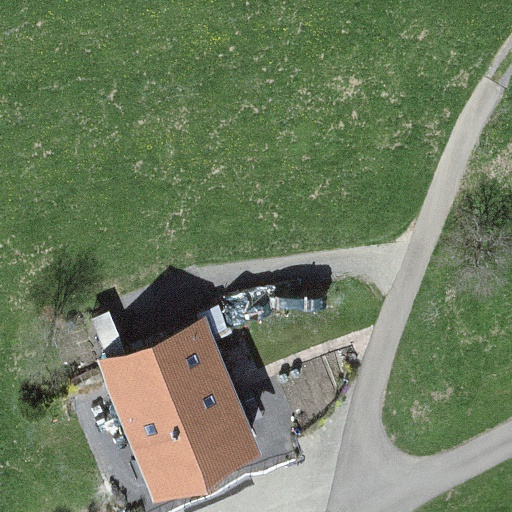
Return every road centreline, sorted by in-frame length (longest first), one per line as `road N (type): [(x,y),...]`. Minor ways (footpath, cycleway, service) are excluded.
road 1 (track): [(417,253),(476,122),(511,64)]
road 2 (unclassified): [(511,445),(382,511)]
